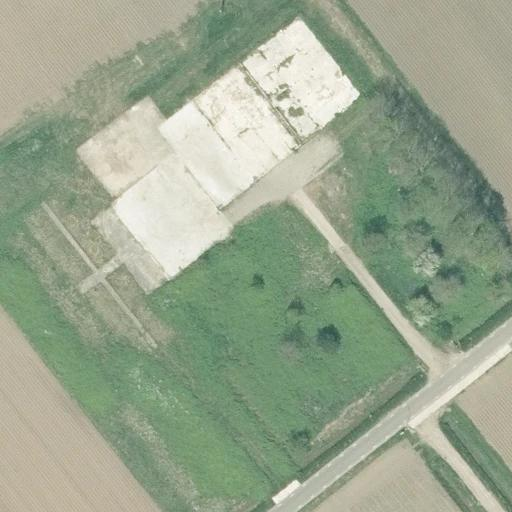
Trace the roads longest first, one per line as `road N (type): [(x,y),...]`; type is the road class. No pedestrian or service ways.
road 1 (unclassified): [(285,511),(511,331)]
road 2 (track): [(495,511),(413,410)]
